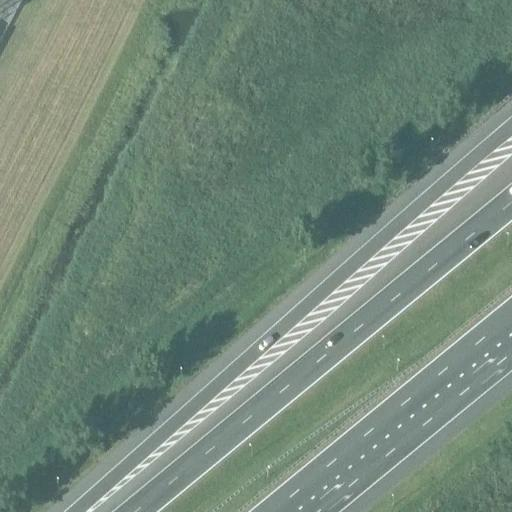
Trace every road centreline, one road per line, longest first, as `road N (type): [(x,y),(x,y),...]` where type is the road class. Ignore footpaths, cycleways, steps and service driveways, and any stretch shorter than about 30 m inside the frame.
road 1 (motorway): [(511,130),(77,511)]
road 2 (motorway): [(511,204),(138,511)]
road 3 (motorway): [(285,511),(511,323)]
